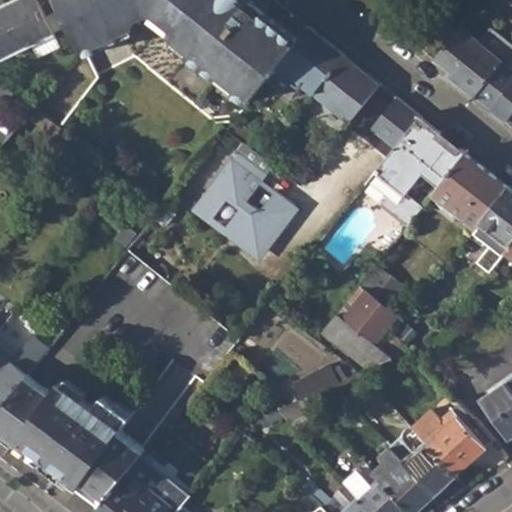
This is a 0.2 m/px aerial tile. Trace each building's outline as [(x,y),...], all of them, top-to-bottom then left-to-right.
[(14,0),(0,7),(0,53),(2,58),(56,33),(40,0),(14,0)] [(61,0),(83,45),(133,22),(138,10),(151,4),(160,4),(179,18),(182,32),(257,92),(268,77),(302,37),(255,0),(61,0)] [(251,98),(257,92),(182,32),(179,18),(160,4),(151,4),(138,10),(133,22),(83,45),(87,52),(136,31),(140,20),(155,15),(173,29),(175,38),(251,98)] [(302,37),(268,77),(290,95),(305,77),(319,88),(323,83),(347,53),(311,25),(302,37)] [(476,93),(505,57),(480,38),(462,25),(437,56),(453,68),(450,73),(476,93)] [(347,53),(323,83),(357,110),(359,112),(383,82),(347,53)] [(511,115),(511,63),(505,57),(476,93),(508,120),(511,115)] [(372,128),(396,147),(422,114),(399,95),(372,128)] [(395,187),(422,208),(435,192),(468,150),(462,145),(458,150),(439,133),(442,129),(422,114),(396,147),(372,177),(391,194),(395,187)] [(468,150),(435,192),(478,226),(484,219),(511,184),(468,150)] [(302,209),(233,157),(193,210),(262,262),(302,209)] [(302,183),(322,199),(330,189),(310,173),(302,183)] [(492,271),(509,249),(511,245),(511,184),(484,219),(478,226),(475,229),(492,242),(478,260),(492,271)] [(340,311),(383,345),(395,329),(405,317),(378,296),(394,274),(379,262),(340,311)] [(383,345),(340,311),(325,330),(370,366),(394,354),(383,345)] [(0,406),(11,392),(28,372),(50,345),(33,332),(15,354),(0,341),(0,406)] [(295,384),(303,402),(308,399),(340,382),(330,365),(295,384)] [(511,433),(511,371),(496,382),(499,385),(485,395),(511,433)] [(0,406),(0,426),(46,460),(104,504),(130,472),(143,457),(118,438),(134,417),(106,396),(97,408),(88,401),(61,380),(53,391),(28,372),(23,378),(11,392),(0,406)] [(429,444),(457,474),(496,438),(462,401),(443,419),(448,424),(428,443),(429,444)] [(457,474),(429,444),(417,455),(401,439),(392,447),(435,494),(457,474)] [(390,465),(380,474),(385,479),(412,507),(416,511),(435,494),(392,447),(382,457),(390,465)] [(143,457),(130,472),(179,511),(195,492),(146,454),(143,457)] [(370,464),(364,470),(378,484),(385,479),(380,474),(370,464)] [(405,511),(412,507),(385,479),(378,484),(364,470),(350,483),(376,511),(405,511)] [(178,511),(179,511),(130,472),(104,504),(97,511),(178,511)] [(350,506),(343,511),(376,511),(350,483),(338,494),(350,506)] [(333,511),(324,503),(312,511),(313,511),(333,511)]
